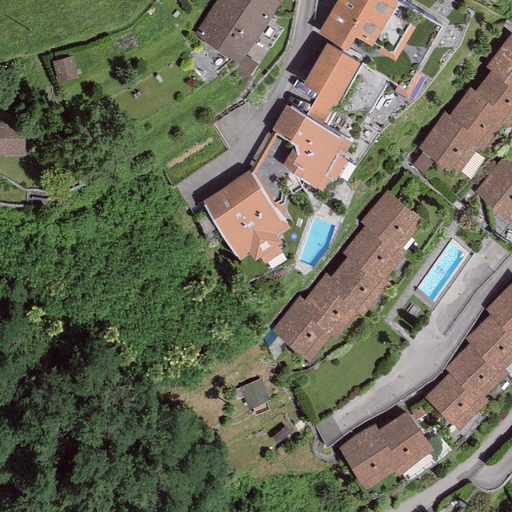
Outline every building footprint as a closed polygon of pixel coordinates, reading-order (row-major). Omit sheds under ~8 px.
[(280,0),(216,0),(194,34),(240,64),(282,1),(280,0)] [(396,0),(336,0),(316,33),(346,50),(355,34),(371,44),(396,2),(396,0)] [(490,62),(511,78),(511,33),(490,62)] [(127,40),(114,46),(119,56),(131,49),(127,40)] [(360,62),(327,42),(302,84),(335,103),(360,62)] [(72,57),(52,62),(56,82),(77,77),(72,57)] [(508,117),(503,123),(508,127),(511,121),(511,78),(490,62),(485,68),(490,71),(474,93),(508,117)] [(474,93),(470,89),(448,117),(483,143),(478,149),(482,152),(503,123),(508,117),(474,93)] [(344,139),(286,105),(271,130),(295,145),(282,166),(316,186),(344,139)] [(448,117),(444,113),(417,147),(449,172),(453,167),(460,172),(478,149),(483,143),(448,117)] [(26,120),(0,120),(0,154),(26,155),(26,120)] [(511,169),(506,164),(501,161),(474,194),(510,224),(511,221),(511,169)] [(254,261),(261,257),(265,263),(282,251),(278,245),(282,242),(278,235),(289,229),(248,170),(203,201),(240,261),(249,253),(254,261)] [(359,223),(364,227),(395,252),(400,246),(401,247),(423,219),(387,190),(359,223)] [(342,254),(347,258),(378,283),(383,277),(385,278),(406,251),(401,247),(400,246),(395,252),(364,227),(342,254)] [(347,258),(330,279),(324,286),(357,312),(362,316),(390,282),(385,278),(383,277),(378,283),(347,258)] [(330,279),(325,275),(304,302),(299,310),(331,334),(336,338),(357,312),(324,286),(330,279)] [(511,282),(485,310),(489,315),(511,336),(511,282)] [(304,302),(299,297),(272,330),(309,361),(331,334),(299,310),(304,302)] [(504,368),(511,360),(511,336),(489,315),(465,340),(469,343),(498,372),(503,367),(504,368)] [(498,372),(469,343),(445,368),(449,372),(478,401),(483,396),(484,397),(508,372),(504,368),(503,367),(498,372)] [(478,401),(449,372),(424,397),(458,431),(488,401),(484,397),(483,396),(478,401)] [(407,410),(377,430),(403,470),(433,451),(407,410)] [(374,425),(339,449),(364,488),(395,469),(398,473),(403,470),(377,430),(374,425)]
